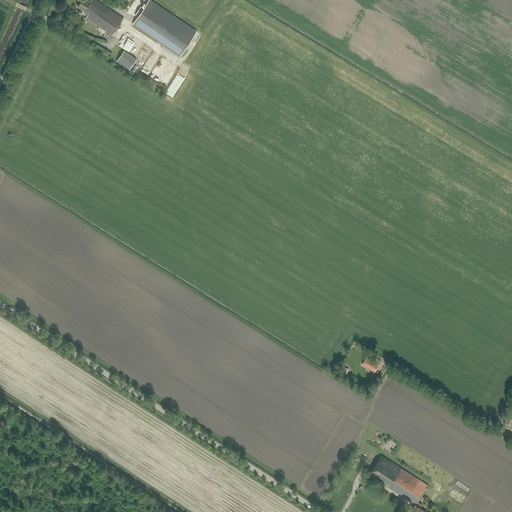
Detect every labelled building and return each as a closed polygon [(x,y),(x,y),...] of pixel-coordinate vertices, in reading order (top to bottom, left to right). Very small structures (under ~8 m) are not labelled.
[(88,0),(81,0),(78,6),(84,10),(83,12),(88,15),(86,18),(106,31),(102,36),(107,39),(111,34),(113,35),(124,18),(96,0),(91,0),(90,1),(88,0)] [(148,0),(132,25),(180,57),(197,32),(150,0),(148,0)] [(123,51),(116,61),(129,70),(136,59),(123,51)] [(374,357),(372,361),(367,357),(362,365),(374,372),(380,361),(374,357)] [(425,511),(426,511),(421,508),(423,505),(418,501),(428,486),(382,456),(370,476),(415,505),(410,511),(425,511)] [(376,486),(365,480),(359,489),(371,496),(376,486)]
